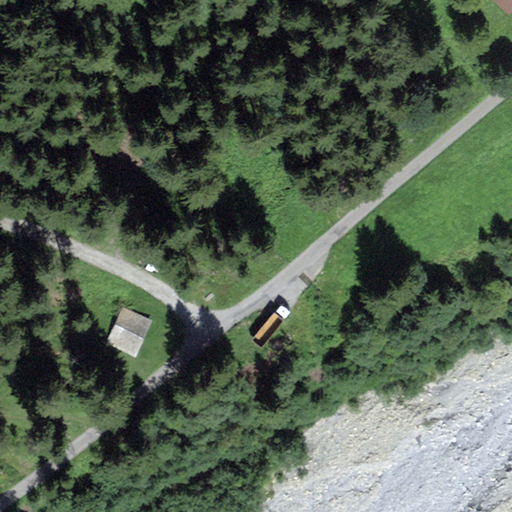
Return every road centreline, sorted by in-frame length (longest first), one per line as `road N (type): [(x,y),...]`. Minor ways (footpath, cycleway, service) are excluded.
road 1 (unclassified): [(511,87),(207,334),(152,388),(0,502)]
road 2 (track): [(207,334),(119,272),(0,223)]
